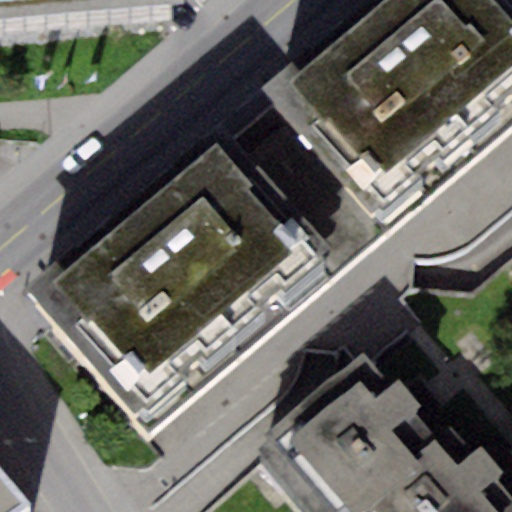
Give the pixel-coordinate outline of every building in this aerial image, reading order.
[(0,0),(0,20),(185,5),(184,0),(0,0)] [(511,0),(364,0),(261,87),(385,233),(511,125),(511,0)] [(224,120),(26,290),(149,433),(348,263),(224,120)] [(312,511),(361,511),(420,462),(414,455),(435,438),(414,414),(422,408),(396,377),(388,385),(361,354),(255,445),(312,511)] [(472,453),(449,426),(435,438),(414,455),(420,462),(361,511),(511,511),(511,502),(494,481),(503,474),(479,446),(472,453)] [(0,473),(0,511),(16,511),(26,505),(0,473)]
